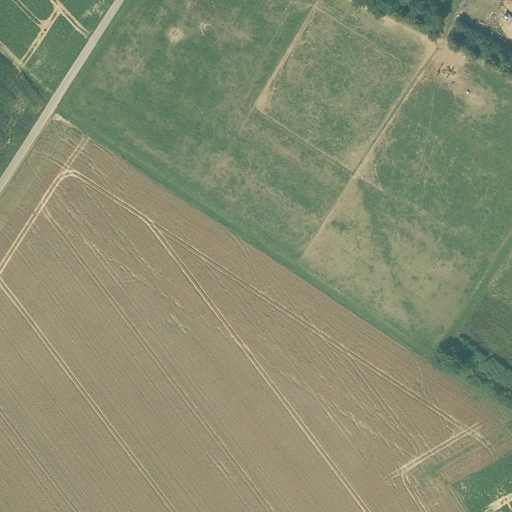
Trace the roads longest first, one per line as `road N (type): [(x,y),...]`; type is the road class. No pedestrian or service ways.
road 1 (unknown): [(511,229),(429,355),(59,109),(130,0)]
road 2 (unclassified): [(120,0),(0,186)]
